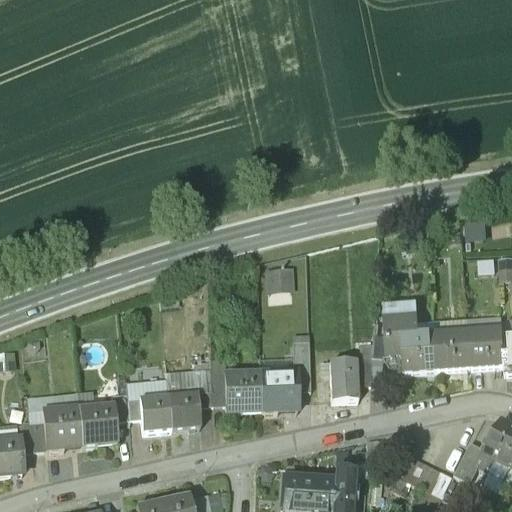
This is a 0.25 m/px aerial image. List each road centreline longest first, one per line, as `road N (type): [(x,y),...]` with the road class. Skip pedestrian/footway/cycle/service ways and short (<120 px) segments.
road 1 (secondary): [(511,187),(261,235),(0,320)]
road 2 (residential): [(238,456),(456,411),(511,412)]
road 3 (residential): [(6,511),(238,456)]
